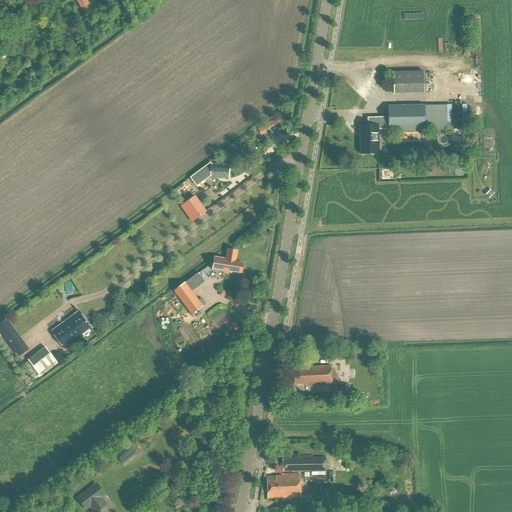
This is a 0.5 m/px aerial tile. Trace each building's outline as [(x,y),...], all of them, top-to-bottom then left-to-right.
[(75,0),(82,13),(90,9),(85,0),(75,0)] [(424,95),(423,73),(393,73),(393,95),(424,95)] [(425,130),(424,106),(424,105),(387,106),(388,118),(367,118),(367,125),(359,125),(359,155),(379,154),(379,130),(388,129),(388,131),(425,130)] [(210,179),(229,180),(229,167),(210,166),(210,164),(190,179),(196,187),(210,178),(210,179)] [(191,223),(204,213),(206,212),(197,200),(194,196),(179,207),(191,223)] [(214,259),(212,272),(230,274),(231,272),(241,274),(242,265),(236,264),(236,262),(214,259)] [(203,308),(185,283),(173,293),(191,317),(203,308)] [(81,336),(90,329),(78,313),(51,333),(65,351),(82,338),(81,336)] [(7,319),(0,324),(0,330),(10,343),(19,336),(7,319)] [(40,377),(57,364),(59,366),(65,362),(59,354),(52,358),(45,348),(28,361),(29,362),(40,377)] [(306,387),(331,386),(331,368),(293,369),(293,386),(306,385),(306,387)] [(348,401),(349,387),(340,386),(340,400),(348,401)] [(114,454),(123,465),(136,454),(127,443),(114,454)] [(327,473),(326,458),(313,458),(313,460),(290,460),(282,460),(282,473),(293,473),(293,474),(327,473)] [(300,499),(299,476),(283,476),(283,477),(275,478),(267,479),(267,500),(277,500),(277,499),(283,498),(283,500),(300,499)] [(103,495),(96,485),(78,499),(86,509),(90,506),(94,511),(95,511),(105,505),(100,498),(103,495)]
